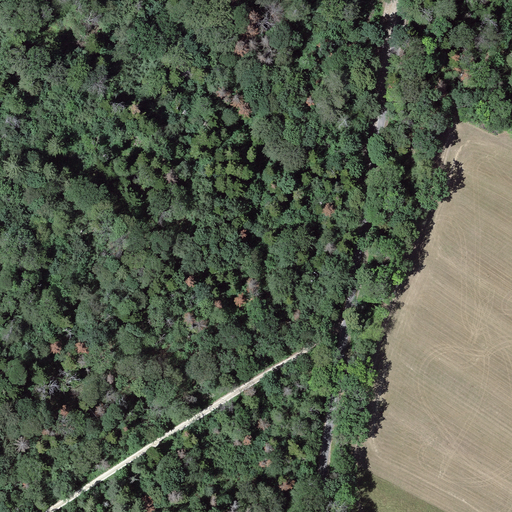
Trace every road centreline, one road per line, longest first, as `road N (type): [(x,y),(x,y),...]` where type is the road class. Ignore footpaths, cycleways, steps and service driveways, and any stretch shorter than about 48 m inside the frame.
road 1 (unclassified): [(322,511),(376,125),(403,0)]
road 2 (track): [(346,320),(48,511)]
